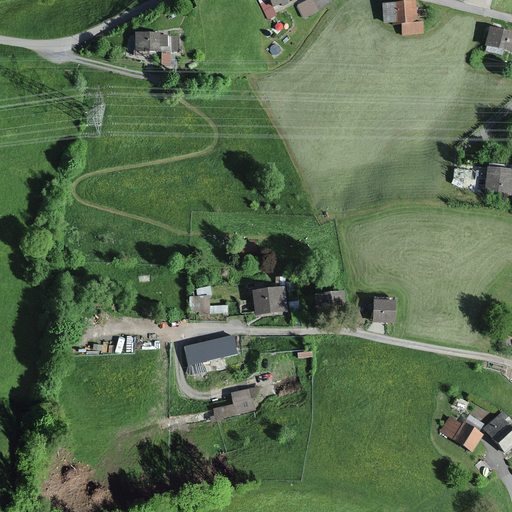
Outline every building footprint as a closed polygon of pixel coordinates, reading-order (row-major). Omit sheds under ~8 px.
[(314,0),(299,7),(306,21),(320,15),(314,0)] [(418,5),(385,8),(387,25),(405,24),(406,36),(427,35),(426,24),(419,24),(418,5)] [(511,32),(490,27),(485,46),(511,52),(511,32)] [(174,35),(144,34),(143,56),(173,58),(174,35)] [(508,171),(484,169),(482,193),(506,195),(508,171)] [(254,244),(238,246),(240,264),(256,262),(254,244)] [(199,295),(191,295),(192,313),(231,311),(230,304),(214,305),(212,286),(198,287),(199,295)] [(284,289),(254,291),(256,316),(286,313),(284,289)] [(340,295),(318,296),(319,320),(341,319),(340,295)] [(400,303),(379,302),(377,322),(399,324),(400,303)] [(233,336),(184,347),(188,366),(238,355),(233,336)] [(233,404),(212,409),(216,422),(256,411),(250,389),(231,394),(233,404)] [(511,449),(511,426),(501,414),(484,428),(506,455),(511,449)] [(482,435),(452,417),(441,434),(471,452),(482,435)]
